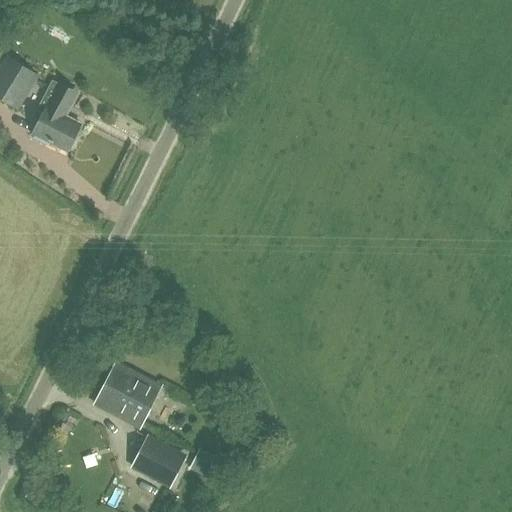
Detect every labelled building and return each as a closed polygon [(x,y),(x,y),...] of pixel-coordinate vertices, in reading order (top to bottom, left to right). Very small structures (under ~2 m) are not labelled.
[(0,98),(18,110),(40,75),(7,55),(0,66),(0,98)] [(31,135),(50,145),(51,141),(67,149),(79,125),(62,116),(75,92),(52,80),(33,117),(39,120),(31,135)] [(95,404),(139,427),(161,386),(116,363),(95,404)] [(184,457),(148,438),(133,466),(169,485),(184,457)] [(223,460),(199,449),(188,469),(212,481),(223,460)]
